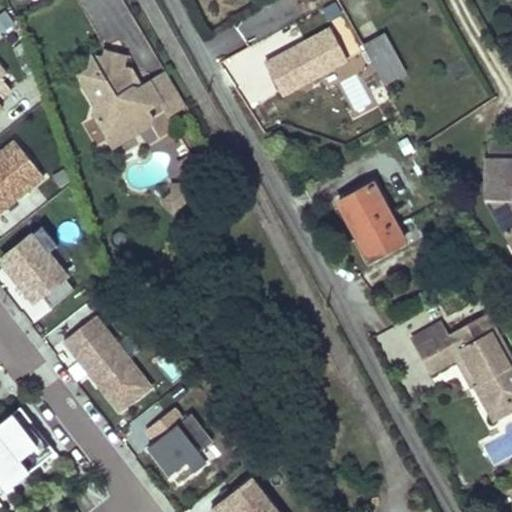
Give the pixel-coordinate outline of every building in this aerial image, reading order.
[(6,13),(0,18),(0,31),(4,36),(17,25),(6,13)] [(217,61),(246,43),(233,23),(204,41),(217,61)] [(281,94),(350,64),(333,26),(264,57),(281,94)] [(383,35),(360,46),(363,51),(380,81),(404,70),(383,35)] [(111,48),(110,53),(132,76),(135,66),(128,64),(130,54),(111,48)] [(158,103),(143,88),(143,87),(132,76),(110,53),(109,55),(97,53),(92,67),(83,73),(100,104),(97,112),(114,139),(135,127),(142,131),(155,124),(157,116),(152,107),(158,103)] [(237,69),(228,75),(252,110),(276,97),(252,58),(236,66),(237,69)] [(8,72),(0,63),(0,112),(4,109),(0,104),(0,99),(12,89),(2,77),(8,72)] [(168,73),(143,87),(143,88),(158,103),(165,99),(174,112),(187,104),(168,73)] [(135,127),(114,139),(118,146),(142,131),(135,127)] [(0,211),(43,175),(14,140),(0,152),(0,211)] [(511,143),(492,141),(490,159),(511,161),(511,143)] [(188,176),(198,187),(209,176),(193,149),(182,156),(191,173),(188,176)] [(511,161),(490,159),(487,195),(510,242),(511,241),(511,161)] [(179,191),(170,199),(178,207),(198,187),(188,176),(179,176),(179,191)] [(371,184),(337,203),(369,258),(403,240),(371,184)] [(58,244),(43,226),(2,260),(21,284),(19,285),(33,303),(40,297),(50,309),(74,290),(64,278),(66,276),(47,254),(58,244)] [(77,267),(58,244),(47,254),(66,276),(77,267)] [(159,381),(103,310),(70,335),(79,347),(73,352),(119,412),(159,381)] [(440,323),(409,340),(427,374),(455,360),(460,357),(462,363),(467,360),(487,398),(502,408),(511,397),(511,375),(508,368),(511,365),(511,360),(506,349),(499,353),(494,343),(501,340),(487,314),(447,336),(440,323)] [(79,347),(70,335),(64,340),(73,352),(79,347)] [(492,420),(511,409),(511,365),(508,368),(511,375),(511,397),(502,408),(487,398),(467,360),(462,363),(460,357),(455,360),(470,388),(474,387),(492,420)] [(184,419),(174,407),(147,429),(156,441),(147,447),(178,487),(222,452),(191,413),(184,419)] [(29,442),(6,411),(0,415),(0,483),(22,468),(12,454),(29,442)] [(278,511),(250,476),(211,508),(213,511),(278,511)]
